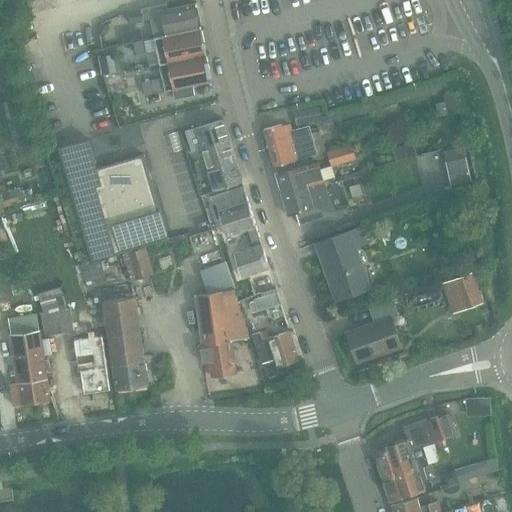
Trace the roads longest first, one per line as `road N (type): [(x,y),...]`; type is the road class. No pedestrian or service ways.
road 1 (residential): [(336,408),(234,105),(209,0)]
road 2 (tertiary): [(0,443),(148,423),(289,421),(336,408)]
